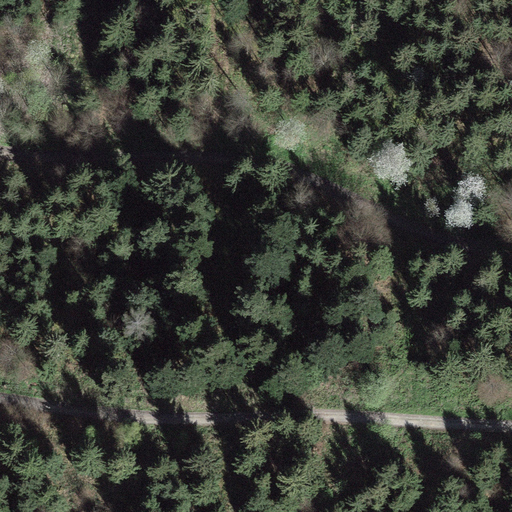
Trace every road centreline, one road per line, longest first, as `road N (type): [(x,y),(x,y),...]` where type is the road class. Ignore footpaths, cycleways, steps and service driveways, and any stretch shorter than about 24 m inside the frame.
road 1 (track): [(0,132),(215,141),(282,156),(511,236)]
road 2 (track): [(0,402),(137,422),(309,418),(511,430)]
